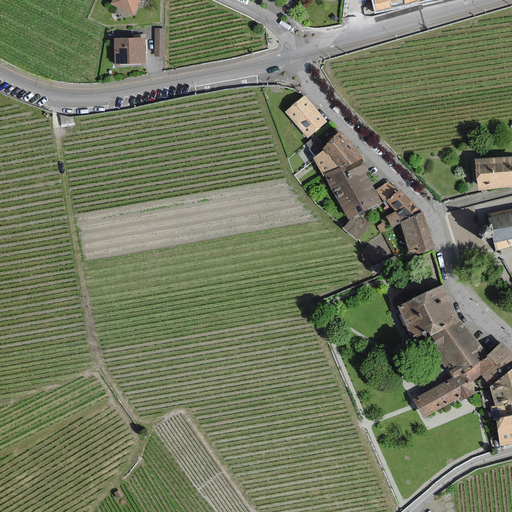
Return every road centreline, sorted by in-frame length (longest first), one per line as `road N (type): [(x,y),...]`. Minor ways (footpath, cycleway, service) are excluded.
road 1 (track): [(92,511),(136,444),(93,370),(98,356),(57,96)]
road 2 (residential): [(511,344),(452,278),(429,211),(307,86),(295,56)]
road 3 (residential): [(295,56),(91,98),(57,96),(0,76)]
road 4 (residential): [(295,56),(479,0)]
road 5 (residential): [(511,451),(453,475),(410,511)]
